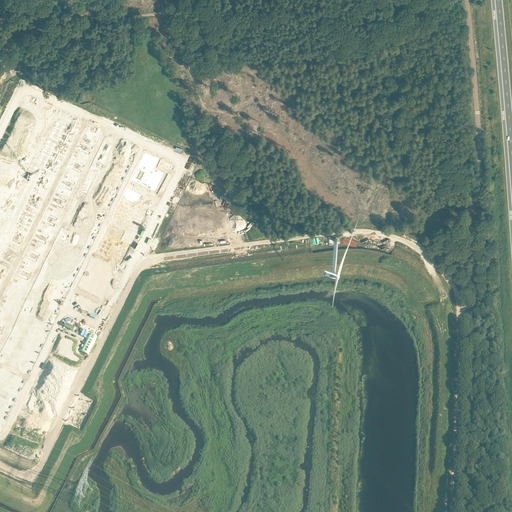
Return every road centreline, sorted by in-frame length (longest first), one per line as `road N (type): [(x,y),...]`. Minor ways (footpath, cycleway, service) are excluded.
road 1 (unclassified): [(463,511),(479,190),(467,0)]
road 2 (trunk): [(498,0),(511,157)]
